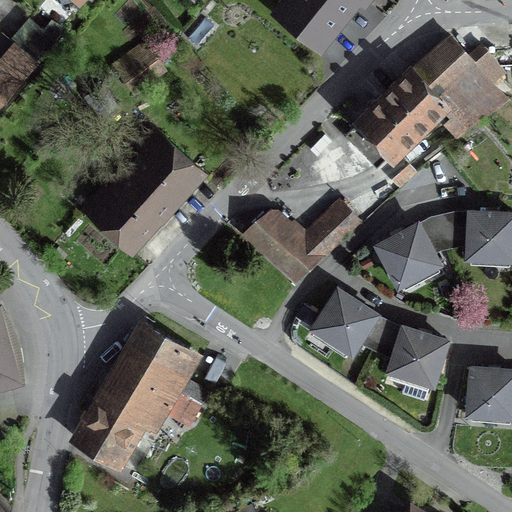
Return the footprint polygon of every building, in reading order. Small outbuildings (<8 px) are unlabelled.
[(292,0),(280,16),(315,44),(350,0),(292,0)] [(51,41),(29,21),(15,38),(36,57),(51,41)] [(411,70),(344,136),(375,168),(390,154),(391,155),(434,114),(444,124),(495,86),(449,36),(411,70)] [(0,99),(17,80),(30,65),(11,48),(0,60),(0,99)] [(95,212),(131,244),(199,170),(164,138),(95,212)] [(324,254),(323,253),(359,221),(341,201),(302,238),(270,209),(242,234),(295,280),(324,254)] [(511,213),(493,213),(469,211),(466,257),(511,259),(511,252),(511,213)] [(437,263),(416,223),(398,233),(376,245),(397,285),(437,263)] [(350,352),(375,314),(356,302),(337,289),(312,327),(350,352)] [(18,363),(11,337),(0,312),(0,385),(19,381),(18,363)] [(143,326),(75,439),(112,461),(139,417),(156,427),(196,357),(143,326)] [(388,370),(431,384),(445,341),(425,334),(402,327),(388,370)] [(467,413),(511,416),(511,370),(494,369),(471,368),(467,413)]
